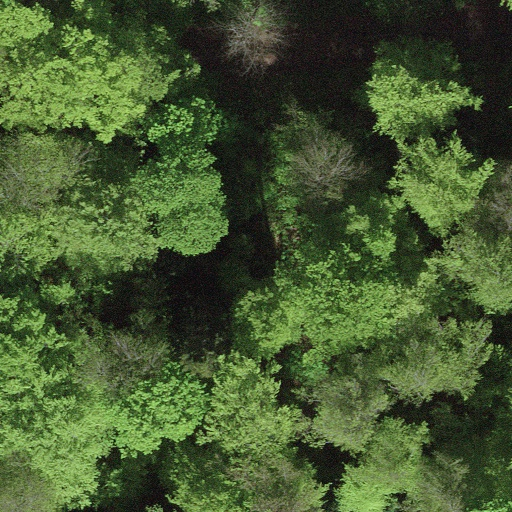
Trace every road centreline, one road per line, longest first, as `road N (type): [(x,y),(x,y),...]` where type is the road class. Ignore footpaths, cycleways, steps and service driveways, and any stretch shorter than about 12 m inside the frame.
road 1 (track): [(511,19),(38,89),(0,103)]
road 2 (track): [(354,44),(146,29),(0,49)]
